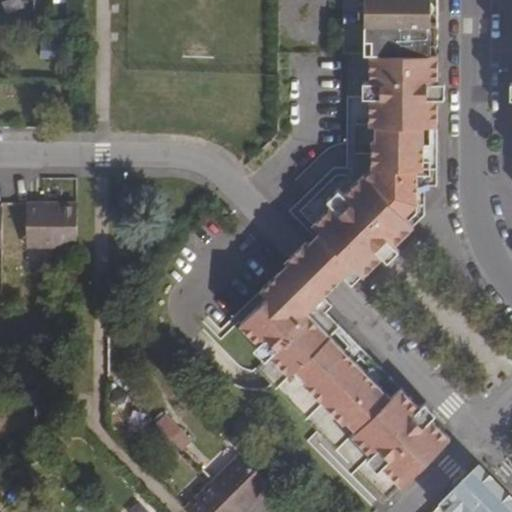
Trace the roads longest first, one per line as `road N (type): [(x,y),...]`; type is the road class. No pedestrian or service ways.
road 1 (residential): [(0,156),(204,159),(479,436)]
road 2 (residential): [(476,0),(478,224),(511,283)]
